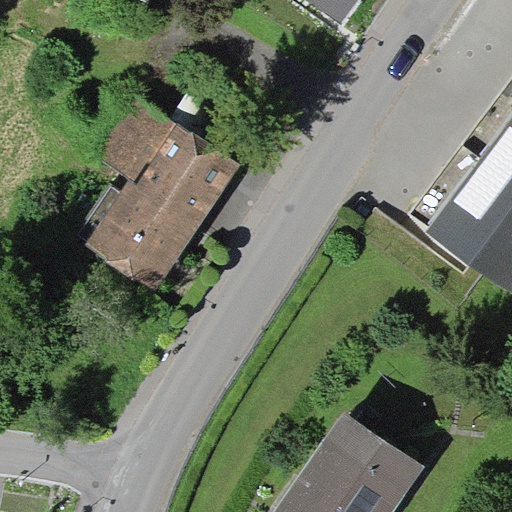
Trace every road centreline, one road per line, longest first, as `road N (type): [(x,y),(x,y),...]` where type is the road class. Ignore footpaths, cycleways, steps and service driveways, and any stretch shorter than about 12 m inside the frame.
road 1 (tertiary): [(445,0),(204,355),(148,474)]
road 2 (residential): [(0,449),(148,474)]
